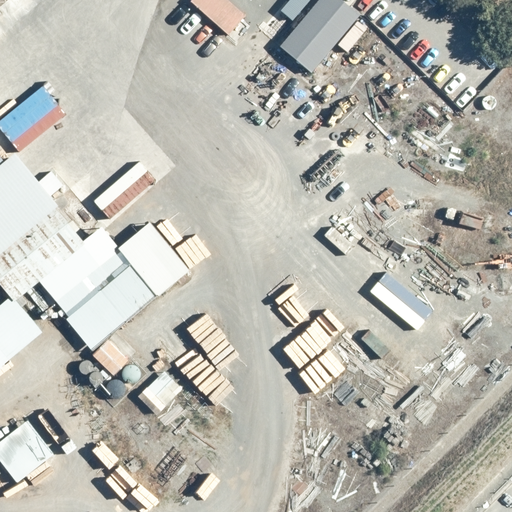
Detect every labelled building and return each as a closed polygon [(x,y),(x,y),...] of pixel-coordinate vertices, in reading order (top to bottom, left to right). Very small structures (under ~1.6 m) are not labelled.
[(244,13),(229,0),(187,0),(225,34),(244,13)] [(346,54),(365,31),(356,23),(358,20),(334,0),(323,0),(280,51),(310,77),(336,46),(346,54)] [(68,114),(52,96),(7,134),(23,152),(68,114)] [(0,161),(0,364),(41,332),(14,301),(36,283),(90,348),(188,270),(145,223),(116,248),(98,227),(79,242),(10,154),(0,162),(0,161)] [(179,389),(160,370),(135,394),(153,414),(179,389)]
